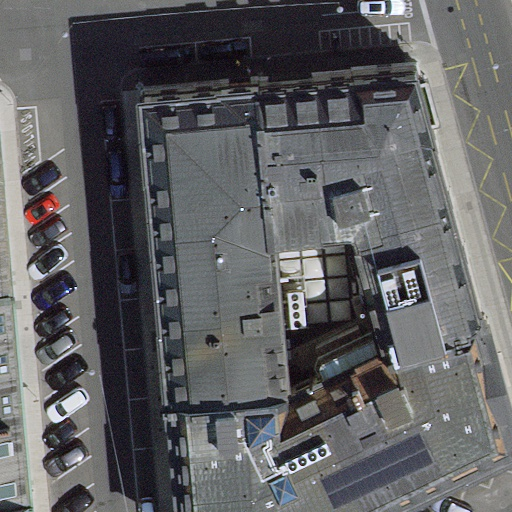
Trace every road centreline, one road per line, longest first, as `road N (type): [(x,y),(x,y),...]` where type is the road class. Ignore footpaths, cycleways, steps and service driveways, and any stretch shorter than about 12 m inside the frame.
road 1 (residential): [(69,23),(120,511)]
road 2 (residential): [(69,23),(315,0)]
road 3 (residential): [(476,0),(511,128)]
